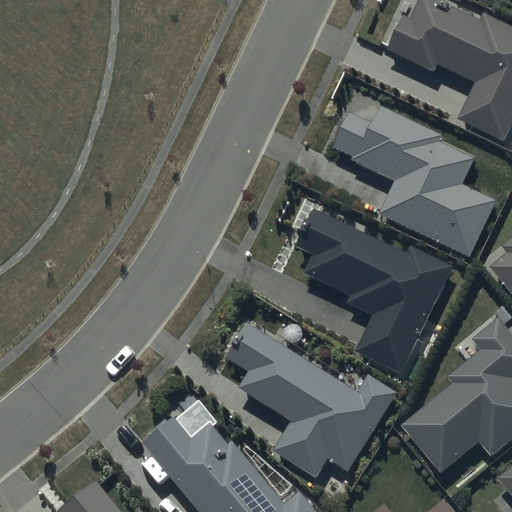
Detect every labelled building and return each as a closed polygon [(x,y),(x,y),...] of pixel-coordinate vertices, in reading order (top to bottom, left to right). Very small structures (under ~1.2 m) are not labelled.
[(480,20),(438,0),(417,0),(409,18),(402,14),(386,48),(434,72),(438,64),(475,82),(457,119),(503,141),(511,121),(511,26),(484,12),(480,20)] [(442,134),(382,106),(373,122),(351,113),(334,149),(355,158),(354,161),(397,181),(381,216),(471,258),(498,200),(463,183),(474,158),(439,142),(442,134)] [(409,254),(315,209),(297,247),(314,255),(305,274),(353,297),(350,304),(375,316),(357,353),(402,375),(453,266),(412,247),(409,254)] [(511,237),(502,246),(508,253),(492,267),(511,291),(511,237)] [(452,383),(400,425),(440,472),(478,440),(491,456),(511,438),(511,334),(498,317),(471,339),(480,351),(447,377),(452,383)] [(360,393),(250,322),(227,358),(250,373),(240,388),(293,422),(274,452),(317,479),(329,460),(349,472),(399,393),(371,376),(360,393)] [(175,418),(143,443),(200,511),(318,511),(299,489),(283,502),(232,440),(227,444),(209,422),(190,437),(175,418)] [(511,467),(498,480),(511,496),(511,467)] [(122,511),(98,481),(60,511),(122,511)]
